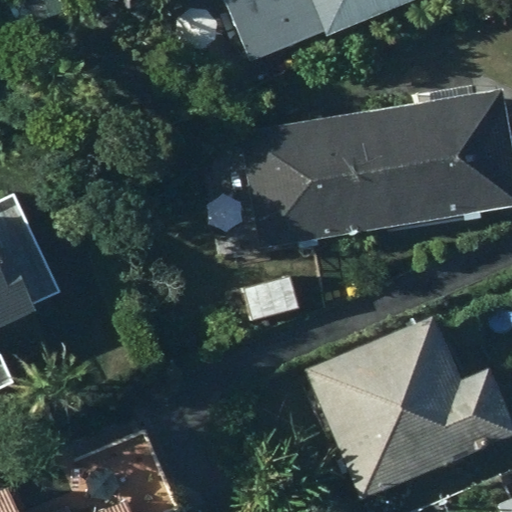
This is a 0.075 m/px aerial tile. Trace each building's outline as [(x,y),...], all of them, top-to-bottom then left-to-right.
[(63,0),(24,0),(14,4),(22,30),(69,15),(63,0)] [(226,0),(251,64),(334,30),(336,38),(426,0),(226,0)] [(361,113),(380,232),(511,209),(511,196),(495,91),(361,113)] [(226,136),(246,255),(380,232),(361,113),(226,136)] [(0,346),(11,342),(7,332),(51,314),(47,303),(62,296),(14,203),(0,209),(0,346)] [(299,277),(252,288),(260,322),(308,311),(299,277)] [(471,381),(441,318),(311,372),(365,503),(511,442),(511,393),(501,368),(471,381)] [(0,495),(0,511),(174,511),(184,508),(152,429),(72,462),(84,490),(36,509),(27,485),(0,495)] [(511,511),(511,503),(496,510),(497,511),(511,511)]
